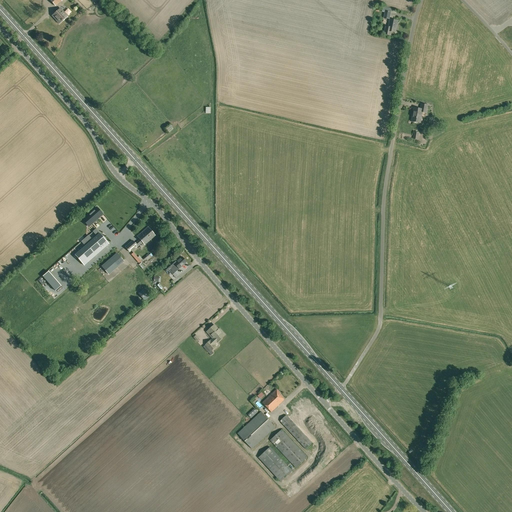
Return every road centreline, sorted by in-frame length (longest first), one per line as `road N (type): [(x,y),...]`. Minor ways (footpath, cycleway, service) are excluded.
road 1 (primary): [(340,388),(0,9)]
road 2 (unclassified): [(324,403),(159,210),(123,181),(90,128),(0,27)]
road 3 (unclassified): [(340,388),(380,321),(385,183),(421,0)]
road 4 (primary): [(451,511),(340,388)]
road 5 (unclassified): [(424,511),(324,403)]
